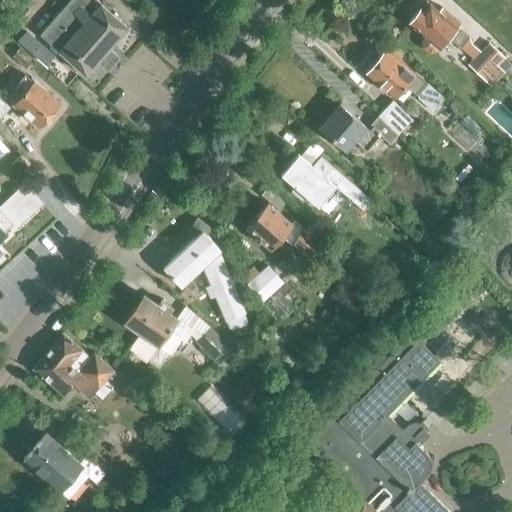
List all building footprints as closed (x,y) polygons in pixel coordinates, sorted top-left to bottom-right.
[(97,63),(107,71),(120,57),(110,49),(129,27),(99,0),(69,0),(40,34),(86,75),(97,63)] [(442,7),(438,11),(429,4),(424,11),(421,8),(409,22),(425,36),(421,40),(422,47),(429,53),(435,52),(448,37),(461,48),(470,37),(457,27),(460,23),(442,7)] [(469,65),(491,86),(511,64),(511,63),(490,42),(469,65)] [(414,73),(415,72),(389,50),(387,53),(384,51),(366,72),(394,96),(404,85),(417,95),(419,99),(433,111),(444,98),(414,73)] [(14,102),(42,127),(61,105),(26,74),(16,85),(24,92),(14,102)] [(0,115),(2,117),(12,107),(0,95),(0,115)] [(378,116),(398,134),(412,118),(392,101),(378,116)] [(398,134),(378,116),(377,115),(367,127),(341,103),(320,128),(346,151),(347,149),(354,155),(362,146),(366,150),(379,135),(390,144),(398,134)] [(334,167),(325,177),(298,153),(281,173),(317,206),(335,186),(363,211),(372,201),(334,167)] [(0,241),(8,234),(5,231),(14,223),(17,226),(43,202),(33,192),(35,190),(27,181),(0,205),(0,241)] [(261,194),(279,210),(287,201),(269,185),(261,194)] [(295,218),(291,223),(268,203),(247,228),(270,248),(283,234),(309,257),(322,242),(295,218)] [(226,320),(245,312),(219,250),(221,248),(206,233),(210,226),(197,217),(188,230),(195,235),(164,265),(182,285),(203,265),(226,320)] [(248,285),(263,301),(282,282),(268,267),(248,285)] [(162,299),(158,304),(144,294),(125,321),(140,332),(128,349),(147,362),(149,359),(158,366),(167,353),(169,354),(181,337),(185,340),(189,334),(196,339),(194,341),(219,365),(234,350),(210,326),(186,305),(177,317),(169,311),(171,307),(162,299)] [(406,427),(401,431),(387,416),(439,363),(417,342),(422,337),(415,330),(304,443),(318,457),(314,462),(321,469),(327,463),(364,500),(333,511),(448,511),(419,482),(425,476),(427,474),(428,472),(428,471),(429,470),(429,468),(430,466),(430,464),(429,463),(429,461),(429,460),(428,458),(427,456),(425,454),(414,443),(428,430),(426,428),(425,427),(423,426),(421,425),(419,424),(417,423),(415,423),(411,424),(409,424),(407,426),(406,427)] [(95,353),(91,358),(62,333),(34,367),(63,392),(72,382),(90,398),(95,392),(102,399),(113,387),(105,380),(114,370),(95,353)] [(88,453),(81,461),(46,431),(24,456),(69,496),(89,473),(97,480),(106,469),(88,453)]
